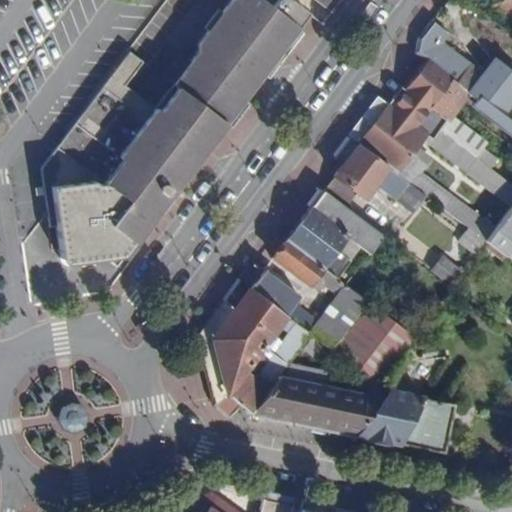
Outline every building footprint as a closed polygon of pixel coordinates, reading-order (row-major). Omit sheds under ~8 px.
[(207,82),(240,105),(289,39),(275,29),(279,24),(293,34),(299,26),(274,8),(263,0),(239,0),(239,1),(258,15),(207,82)] [(299,26),(308,14),(289,0),(280,0),(274,8),(299,26)] [(511,0),(495,0),(492,5),(511,20),(511,0)] [(469,63),(442,43),(448,34),(431,21),(417,39),(430,49),(461,73),(469,63)] [(275,29),(289,39),(293,34),(279,24),(275,29)] [(428,61),(454,82),(461,73),(430,49),(417,39),(411,47),(428,61)] [(176,186),(178,187),(227,122),(182,89),(164,114),(156,109),(149,119),(118,96),(126,85),(145,60),(131,51),(42,170),(50,226),(56,225),(61,258),(70,263),(108,258),(118,265),(165,203),(164,198),(168,196),(176,186)] [(507,107),(511,100),(511,73),(492,59),(482,72),(469,63),(461,73),(507,107)] [(486,144),(451,117),(457,109),(468,94),(454,82),(428,61),(397,98),(490,168),(497,159),(483,149),(486,144)] [(227,122),(240,105),(207,82),(188,67),(175,84),(182,89),(227,122)] [(511,134),(511,111),(507,107),(461,73),(454,82),(468,94),(475,99),(472,104),(511,134)] [(156,109),(164,114),(182,89),(175,84),(156,109)] [(149,119),(156,109),(126,85),(118,96),(149,119)] [(494,228),(476,214),(418,170),(424,162),(415,155),(424,143),(491,194),(509,207),(511,203),(511,185),(490,168),(397,98),(393,95),(387,104),(376,97),(347,136),(425,195),(468,228),(485,240),(494,228)] [(411,213),(425,195),(347,136),(332,156),(341,163),(331,176),(333,178),(325,188),(346,204),(354,194),(365,201),(376,187),(411,213)] [(345,236),(368,254),(381,237),(322,191),(309,209),(345,236)] [(476,214),(494,228),(509,207),(491,194),(476,214)] [(509,259),(511,255),(511,203),(509,207),(494,228),(485,240),(509,259)] [(349,260),(335,250),(345,236),(309,209),(285,240),(335,279),(349,260)] [(456,242),(474,254),(485,240),(468,228),(456,242)] [(316,319),(295,304),(300,297),(250,261),(236,280),(286,317),(297,325),(309,334),(368,378),(376,384),(411,337),(395,324),(335,279),(285,240),(272,257),(319,292),(323,287),(334,294),(316,319)] [(451,285),(461,271),(442,257),(432,271),(451,285)] [(238,405),(249,414),(279,374),(309,334),(297,325),(256,379),(245,371),(286,317),(236,280),(197,333),(214,407),(226,417),(238,405)] [(411,337),(422,323),(405,311),(395,324),(411,337)] [(368,378),(358,391),(324,384),(326,370),(291,362),(282,376),(279,374),(249,414),(339,432),(376,384),(368,378)] [(339,432),(444,454),(456,403),(381,388),(376,384),(339,432)] [(68,431),(73,432),(78,432),(82,430),(86,426),(88,422),(89,417),(88,412),(85,408),(81,405),(77,403),(72,403),(68,404),(64,407),(61,410),(59,415),(59,420),(61,424),(64,428),(68,431)] [(196,502),(188,511),(289,511),(292,505),(287,503),(285,498),(282,498),(281,502),(274,501),(274,496),(271,495),(267,499),(263,498),(259,511),(233,511),(212,495),(196,502)]
